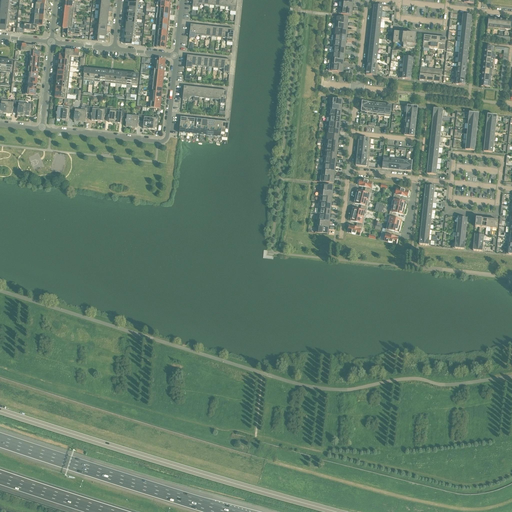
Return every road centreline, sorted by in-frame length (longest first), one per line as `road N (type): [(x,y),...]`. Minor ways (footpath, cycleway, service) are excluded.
road 1 (track): [(0,366),(216,429),(466,485),(511,472)]
road 2 (primary): [(0,411),(336,511)]
road 3 (track): [(511,499),(449,506),(276,463)]
road 4 (motorway): [(226,511),(0,439)]
road 5 (residential): [(176,55),(164,140),(42,128)]
road 6 (residential): [(511,189),(349,172)]
